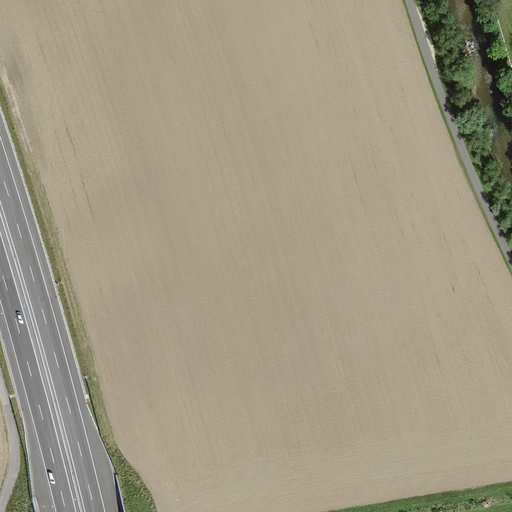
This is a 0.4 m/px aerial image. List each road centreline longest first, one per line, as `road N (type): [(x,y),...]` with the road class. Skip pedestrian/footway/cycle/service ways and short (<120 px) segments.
road 1 (motorway): [(94,511),(0,169)]
road 2 (unclassified): [(511,261),(408,0)]
road 3 (motorway): [(0,267),(64,511)]
road 4 (track): [(0,511),(15,458),(0,385)]
